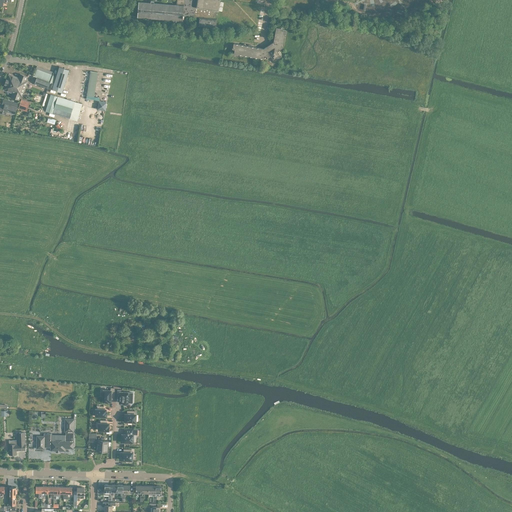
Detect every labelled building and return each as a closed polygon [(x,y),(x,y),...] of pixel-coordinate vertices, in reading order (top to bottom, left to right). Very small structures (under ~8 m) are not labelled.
[(150,2),(138,1),(137,17),(173,20),(173,21),(176,21),(176,20),(182,20),(183,17),(183,16),(199,17),(198,25),(216,27),(216,18),(215,18),(216,10),(218,11),(219,0),(174,0),(176,0),(176,4),(154,2),(154,1),(150,0),(150,2)] [(233,43),(232,49),(234,49),(234,53),(251,56),(252,58),(254,57),(259,58),(260,59),(262,58),(266,59),(270,56),(272,60),(275,60),(281,57),(281,54),(278,50),(282,47),(285,31),(281,30),(282,28),(281,27),(280,28),(276,27),(273,41),(263,48),(258,47),(250,46),(251,45),(248,44),(248,45),(245,45),(245,44),(244,43),(243,43),(243,44),(233,43)] [(62,92),(69,69),(59,66),(52,89),(62,92)] [(36,77),(37,76),(50,81),(52,75),(35,68),(33,75),(36,77)] [(89,70),(86,95),(95,96),(97,71),(89,70)] [(7,79),(6,78),(5,81),(24,88),(25,88),(26,85),(25,85),(27,80),(26,80),(27,76),(20,73),(18,77),(9,73),(7,79)] [(37,76),(36,77),(34,83),(47,88),(50,81),(37,76)] [(25,88),(24,88),(5,81),(4,84),(5,84),(3,89),(13,93),(11,97),(19,99),(20,96),(21,96),(23,92),(25,88)] [(50,94),(45,111),(51,112),(56,96),(50,94)] [(75,101),(57,96),(52,113),(69,118),(75,101)] [(0,105),(0,113),(5,114),(5,112),(14,114),(17,103),(3,99),(2,103),(4,103),(4,106),(0,105)] [(29,102),(21,100),(18,108),(26,111),(29,102)] [(106,101),(99,100),(98,109),(105,110),(106,101)] [(103,389),(103,401),(108,401),(108,400),(110,401),(110,398),(114,398),(114,387),(110,387),(110,390),(103,389)] [(117,389),(117,395),(120,395),(120,402),(123,402),(130,402),(130,396),(132,396),(133,392),(130,392),(121,391),(121,389),(117,389)] [(97,415),(107,415),(107,411),(107,408),(104,408),(105,405),(98,405),(98,408),(97,408),(97,415)] [(125,415),(125,420),(129,420),(129,421),(133,421),(133,420),(136,420),(137,413),(136,413),(136,410),(128,409),(128,413),(126,412),(126,415),(125,415)] [(56,450),(56,451),(59,451),(59,450),(65,450),(65,447),(73,448),(74,419),(65,419),(65,431),(66,431),(65,440),(64,442),(64,441),(61,441),(60,441),(59,440),(57,440),(55,441),(51,441),(51,433),(44,433),(44,436),(37,436),(37,448),(44,448),(44,446),(51,447),(51,450),(56,450)] [(99,423),(98,423),(98,429),(108,430),(108,425),(108,423),(106,423),(106,420),(99,419),(99,423)] [(123,435),(122,440),(126,440),(126,441),(131,441),(131,440),(134,440),(134,433),(134,428),(125,428),(125,433),(123,433),(123,435)] [(9,454),(16,454),(16,450),(22,450),(22,449),(25,448),(24,432),(19,432),(19,439),(9,440),(9,454)] [(107,451),(108,440),(104,440),(104,437),(99,437),(98,439),(96,450),(107,451)] [(120,456),(120,459),(132,459),(132,452),(131,452),(131,449),(123,448),(123,453),(121,453),(121,456),(120,456)] [(107,494),(109,494),(110,494),(111,484),(104,484),(104,487),(101,487),(101,493),(104,493),(104,491),(107,491),(107,494)] [(123,484),(123,495),(121,494),(121,497),(125,498),(125,495),(126,495),(126,492),(132,492),(133,486),(130,486),(130,484),(123,484)] [(74,490),(73,505),(77,505),(77,497),(84,497),(84,491),(84,487),(77,486),(77,490),(74,490)] [(112,511),(112,510),(112,505),(116,505),(116,501),(104,501),(104,505),(105,505),(105,511),(112,511)] [(159,511),(160,506),(162,506),(162,503),(149,503),(149,511),(159,511)]
